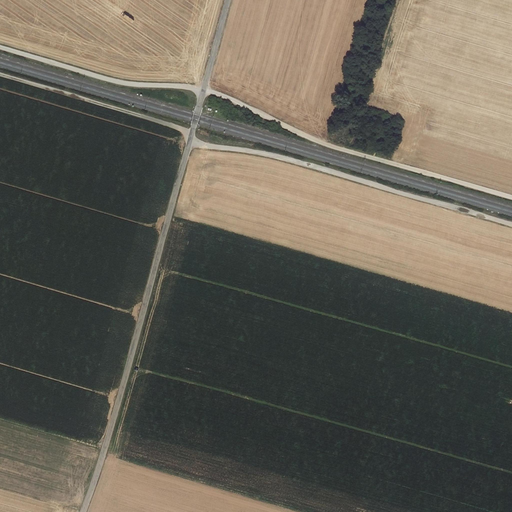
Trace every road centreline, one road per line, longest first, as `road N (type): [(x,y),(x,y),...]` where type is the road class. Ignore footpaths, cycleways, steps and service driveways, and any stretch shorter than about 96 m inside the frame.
road 1 (track): [(511,227),(222,144),(188,145),(179,129),(0,76)]
road 2 (track): [(0,46),(115,81),(203,88),(328,144),(511,198)]
road 3 (unclassified): [(228,0),(83,511)]
